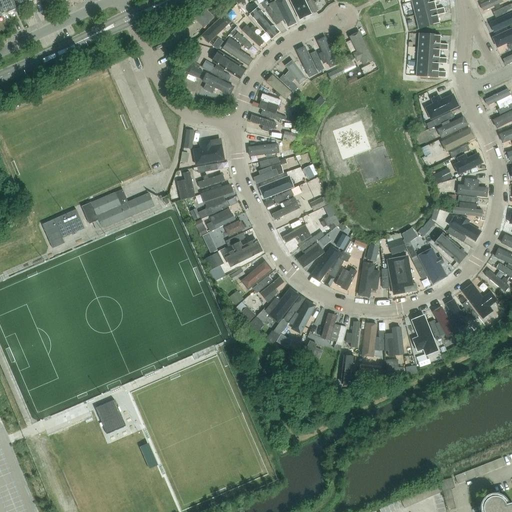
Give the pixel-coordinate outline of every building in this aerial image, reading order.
[(0,0),(7,13),(17,8),(13,0),(0,0)] [(312,0),(311,0),(307,2),(312,13),(318,10),(312,0)] [(436,10),(434,2),(442,0),(441,0),(417,0),(412,1),(415,15),(436,10)] [(494,0),(480,6),(483,13),(504,4),(502,0),(494,0)] [(213,1),(208,5),(219,17),(224,12),(213,1)] [(291,4),(298,16),(303,13),(296,1),(291,4)] [(511,9),(511,7),(510,4),(493,12),(495,18),(511,9)] [(292,23),(281,5),(275,8),(286,27),(292,23)] [(281,22),(270,6),(265,9),(276,26),(281,22)] [(206,8),(195,20),(206,29),(217,17),(206,8)] [(419,29),(439,24),(437,15),(445,14),(444,8),(436,10),(415,15),(419,29)] [(262,13),(255,17),(269,39),(276,34),(262,13)] [(230,22),(222,15),(201,36),(210,45),(230,22)] [(489,24),(493,32),(511,22),(511,20),(509,15),(489,24)] [(238,27),(260,47),(264,43),(254,33),(256,30),(247,22),(245,25),(242,23),(238,27)] [(511,30),(494,38),(498,48),(511,41),(511,30)] [(249,49),(253,45),(238,32),(234,37),(249,49)] [(359,32),(349,37),(363,66),(373,61),(359,32)] [(447,51),(448,45),(440,44),(440,35),(419,34),(418,49),(439,50),(447,51)] [(227,42),(222,48),(249,65),(253,59),(227,42)] [(325,42),(315,47),(329,73),(338,69),(325,42)] [(305,46),(295,51),(309,77),(318,73),(305,46)] [(196,49),(191,59),(197,62),(202,52),(196,49)] [(418,49),(417,62),(438,64),(446,64),(447,58),(439,58),(439,50),(418,49)] [(310,54),(318,71),(324,69),(315,51),(310,54)] [(511,62),(511,55),(503,60),(506,66),(511,62)] [(241,68),(220,56),(214,65),(225,71),(227,67),(238,74),(241,68)] [(288,57),(281,63),(301,86),(308,80),(288,57)] [(446,78),(446,72),(438,72),(438,64),(417,62),(416,76),(446,78)] [(200,77),(203,70),(188,63),(185,70),(200,77)] [(361,69),(363,74),(373,69),(370,64),(361,69)] [(231,76),(223,72),(215,68),(214,67),(211,73),(229,81),(231,76)] [(328,74),(330,80),(344,73),(342,68),(328,74)] [(293,92),(297,88),(282,74),(278,79),(293,92)] [(355,75),(347,79),(349,83),(357,79),(355,75)] [(204,86),(229,95),(232,88),(219,84),(220,80),(208,76),(204,86)] [(272,76),(266,83),(286,100),(292,93),(272,76)] [(508,90),(485,101),(487,106),(510,95),(508,90)] [(282,100),(263,94),(258,106),(277,113),(282,100)] [(323,95),(314,105),(319,109),(327,99),(323,95)] [(455,99),(429,111),(433,118),(458,106),(455,99)] [(511,102),(497,110),(500,115),(511,109),(511,102)] [(280,118),(280,115),(262,109),(260,115),(279,121),(280,118)] [(511,111),(493,121),(497,129),(511,121),(511,111)] [(436,126),(441,123),(448,120),(454,117),(451,112),(434,120),(436,126)] [(303,124),(305,117),(293,113),(290,120),(303,124)] [(277,123),(252,115),(250,123),(262,127),(262,130),(269,132),(270,129),(275,131),(277,123)] [(463,117),(436,130),(441,139),(468,126),(463,117)] [(298,135),(301,126),(295,124),(292,132),(298,135)] [(441,143),(446,153),(474,140),(469,129),(441,143)] [(194,131),(186,130),(184,148),(192,149),(194,131)] [(511,130),(501,135),(504,144),(511,140),(511,130)] [(285,132),(283,138),(295,140),(296,134),(285,132)] [(200,149),(192,150),(195,167),(225,162),(221,142),(200,146),(200,149)] [(467,144),(460,147),(451,152),(449,153),(452,158),(469,150),(467,144)] [(278,145),(249,147),(249,156),(279,154),(278,145)] [(426,146),(421,149),(425,156),(430,154),(426,146)] [(483,163),(479,153),(468,158),(466,155),(458,159),(459,162),(454,164),(458,174),(483,163)] [(270,165),(279,163),(278,158),(259,162),(260,168),(270,165)] [(198,173),(218,170),(217,164),(197,167),(198,173)] [(261,176),(254,178),(257,185),(284,176),(280,165),(280,164),(260,171),(261,176)] [(439,171),(442,181),(454,177),(451,167),(439,171)] [(226,179),(224,174),(219,176),(218,172),(204,178),(205,181),(198,183),(200,189),(226,179)] [(189,173),(182,174),(183,179),(176,180),(180,198),(193,195),(189,173)] [(292,189),(288,179),(259,190),(261,196),(270,193),(271,197),(292,189)] [(464,186),(458,185),(457,195),(487,197),(488,189),(478,189),(479,180),(464,179),(464,186)] [(234,197),(230,186),(200,196),(204,206),(234,197)] [(301,193),(298,187),(291,190),(294,196),(301,193)] [(91,203),(82,207),(89,224),(93,222),(97,230),(102,228),(102,229),(112,225),(154,206),(149,193),(128,202),(123,190),(115,193),(91,203)] [(273,199),(275,204),(293,196),(290,190),(276,197),(273,199)] [(321,197),(324,205),(330,203),(326,195),(321,197)] [(457,202),(459,202),(476,204),(477,204),(477,198),(458,196),(457,202)] [(272,213),(275,220),(299,208),(294,197),(276,206),(278,210),(272,213)] [(321,197),(310,203),(314,211),(324,205),(321,197)] [(227,201),(210,209),(212,214),(230,206),(227,201)] [(484,207),(452,205),(452,215),(483,217),(484,207)] [(199,213),(201,219),(212,214),(210,209),(209,208),(199,213)] [(85,228),(77,209),(43,224),(53,248),(65,243),(63,238),(85,228)] [(200,218),(196,209),(190,211),(195,220),(200,218)] [(203,221),(208,231),(234,219),(230,209),(203,221)] [(327,226),(328,228),(322,232),(325,236),(339,225),(334,214),(324,219),(324,221),(321,223),(323,228),(327,226)] [(482,232),(456,216),(450,226),(476,242),(482,232)] [(195,223),(201,236),(207,233),(201,220),(195,223)] [(228,238),(244,229),(240,220),(224,229),(228,238)] [(302,221),(280,233),(287,245),(308,233),(302,221)] [(346,228),(342,223),(338,226),(342,232),(346,228)] [(450,236),(463,243),(466,238),(449,227),(445,233),(450,236)] [(422,228),(418,232),(423,237),(427,232),(422,228)] [(318,240),(318,241),(325,236),(322,232),(321,231),(314,236),(318,240)] [(202,236),(206,243),(212,240),(209,233),(202,236)] [(245,238),(243,233),(225,241),(228,247),(245,238)] [(342,234),(335,246),(336,246),(343,250),(349,239),(342,234)] [(511,238),(505,235),(500,244),(511,249),(511,238)] [(318,240),(314,236),(299,248),(302,252),(318,240)] [(234,252),(230,254),(235,265),(262,252),(257,241),(253,243),(251,238),(232,247),(234,252)] [(365,249),(367,244),(356,239),(354,244),(365,249)] [(349,241),(343,251),(342,251),(340,254),(338,258),(344,261),(347,262),(350,256),(347,254),(353,243),(349,241)] [(447,241),(442,247),(459,262),(464,256),(447,241)] [(404,245),(413,262),(418,259),(410,242),(404,245)] [(366,256),(366,259),(376,261),(379,246),(369,244),(368,247),(366,256)] [(320,252),(316,247),(299,259),(303,264),(320,252)] [(321,281),(340,254),(332,248),(312,275),(321,281)] [(447,276),(432,250),(418,258),(433,284),(447,276)] [(511,256),(498,250),(494,258),(509,265),(507,268),(511,270),(511,256)] [(224,264),(218,252),(204,259),(210,271),(224,264)] [(409,257),(387,261),(393,295),(415,291),(409,257)] [(344,261),(338,258),(329,275),(334,278),(344,261)] [(418,259),(413,262),(422,280),(427,277),(418,259)] [(378,289),(381,264),(364,262),(360,296),(371,298),(372,289),(378,289)] [(496,269),(511,278),(511,271),(500,263),(496,269)] [(347,292),(358,273),(346,266),(335,285),(347,292)] [(269,271),(266,267),(249,280),(252,284),(269,271)] [(244,274),(241,269),(231,276),(234,281),(244,274)] [(490,271),(485,277),(505,293),(510,287),(490,271)] [(271,282),(267,277),(252,289),(256,294),(271,282)] [(284,284),(280,278),(259,295),(264,300),(284,284)] [(494,312),(472,285),(461,294),(483,321),(494,312)] [(300,296),(291,288),(282,300),(278,297),(266,313),(279,323),(300,296)] [(243,299),(238,292),(230,298),(235,305),(243,299)] [(317,307),(304,300),(288,327),(303,334),(317,307)] [(466,301),(461,305),(473,320),(478,317),(466,301)] [(295,313),(299,307),(294,303),(283,319),(288,323),(295,313)] [(453,303),(446,307),(459,329),(466,325),(453,303)] [(255,315),(247,307),(241,313),(249,321),(255,315)] [(332,342),(339,317),(328,314),(321,339),(332,342)] [(436,341),(424,315),(416,318),(421,329),(416,331),(421,340),(426,338),(429,344),(436,341)] [(264,325),(256,318),(250,325),(258,332),(264,325)] [(435,320),(429,322),(436,341),(442,338),(435,320)] [(362,323),(353,322),(351,334),(347,333),(346,342),(350,343),(350,347),(359,348),(362,323)] [(444,322),(438,325),(445,337),(450,334),(444,322)] [(375,357),(378,326),(365,324),(362,356),(375,357)] [(341,347),(346,327),(341,326),(336,342),(335,345),(336,345),(341,347)] [(401,328),(385,330),(388,357),(404,355),(401,328)] [(301,349),(291,344),(288,349),(298,355),(301,349)] [(340,384),(352,385),(355,356),(343,355),(340,384)] [(403,366),(392,367),(393,375),(404,374),(403,366)] [(407,376),(416,374),(415,366),(406,367),(407,376)] [(331,387),(330,398),(337,399),(339,389),(331,387)] [(107,429),(126,421),(114,395),(95,403),(107,429)] [(458,475),(461,483),(498,467),(495,459),(458,475)] [(455,476),(443,479),(450,508),(458,506),(453,487),(457,486),(455,476)] [(511,511),(511,502),(506,504),(505,503),(505,502),(504,501),(503,500),(502,499),(501,498),(500,498),(499,497),(497,497),(496,496),(495,496),(493,496),(492,497),(491,497),(490,497),(489,498),(487,499),(486,500),(485,501),(484,503),(484,504),(483,505),(483,506),(483,507),(483,509),(483,510),(483,511),(511,511)]
